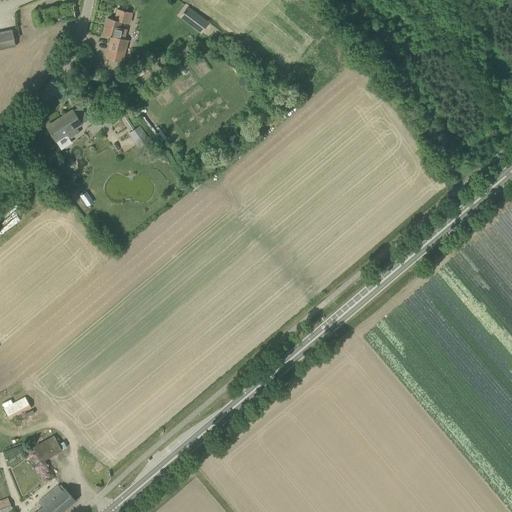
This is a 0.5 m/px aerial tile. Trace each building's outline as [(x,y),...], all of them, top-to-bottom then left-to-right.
[(200,15),(195,11),(191,8),(190,9),(184,18),(183,19),(193,26),(194,24),(200,15)] [(118,9),(116,20),(108,18),(103,34),(112,37),(106,58),(123,62),(126,52),(118,50),(124,28),(118,27),(120,21),(128,24),(131,12),(118,9)] [(0,48),(16,44),(12,29),(0,31),(0,48)] [(88,119),(80,106),(73,111),(73,110),(47,127),(55,140),(66,134),(69,139),(74,135),(73,133),(79,129),(77,126),(88,119)] [(138,147),(150,139),(141,125),(134,128),(123,111),(120,113),(131,130),(128,132),(138,147)] [(90,196),(84,200),(87,205),(93,201),(90,196)] [(10,419),(31,408),(25,396),(3,407),(10,419)] [(59,444),(54,435),(33,448),(41,462),(67,447),(64,441),(59,444)] [(62,491),(58,486),(39,502),(43,506),(36,511),(62,511),(74,501),(75,502),(75,501),(65,489),(62,491)] [(0,511),(12,508),(8,497),(0,500),(0,511)]
